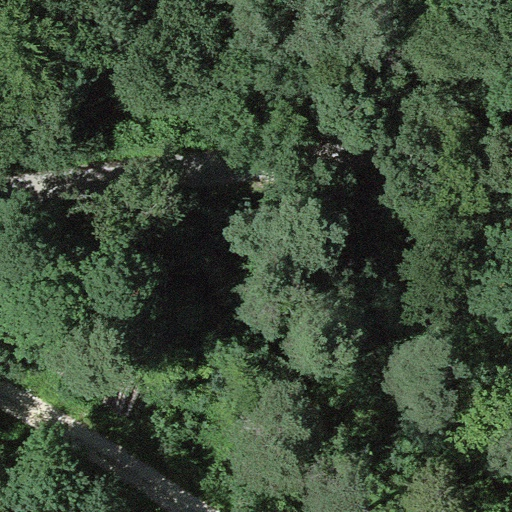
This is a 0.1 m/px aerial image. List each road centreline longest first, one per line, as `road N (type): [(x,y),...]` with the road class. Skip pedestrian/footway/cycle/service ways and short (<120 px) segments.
road 1 (unclassified): [(0,197),(511,142)]
road 2 (track): [(0,402),(171,511)]
